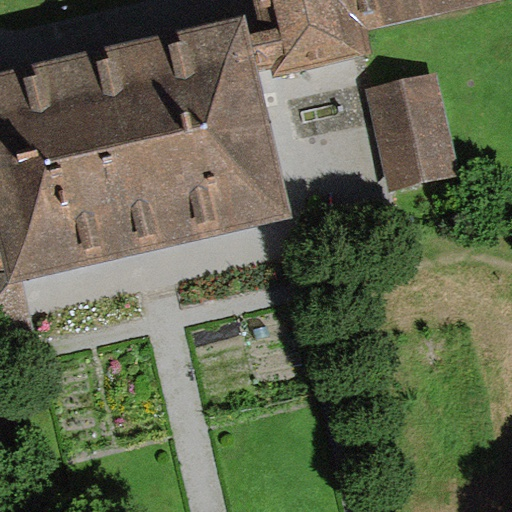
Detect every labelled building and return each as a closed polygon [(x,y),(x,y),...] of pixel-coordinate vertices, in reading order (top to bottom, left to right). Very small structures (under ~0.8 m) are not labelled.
[(277,64),(279,71),(353,53),(347,25),(340,0),(262,0),(270,34),(277,64)] [(340,0),(347,25),(356,23),(459,0),(340,0)] [(270,34),(253,38),(0,96),(0,194),(14,255),(18,272),(275,213),(242,73),(259,68),(277,64),(270,34)] [(375,99),(393,187),(451,173),(433,86),(375,99)] [(19,275),(0,279),(0,352),(36,344),(30,319),(19,275)]
